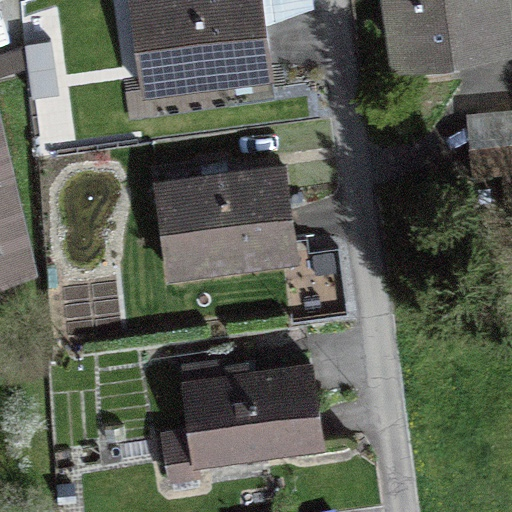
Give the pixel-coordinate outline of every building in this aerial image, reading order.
[(129,0),(140,78),(269,62),(260,0),(129,0)] [(511,41),(511,30),(507,0),(380,0),(389,59),(511,41)] [(511,138),(469,144),(473,177),(511,172),(511,138)] [(169,254),(297,237),(287,161),(159,177),(169,254)] [(0,288),(18,284),(0,199),(0,288)] [(202,450),(321,432),(309,355),(182,374),(190,429),(164,433),(172,488),(207,483),(202,450)]
